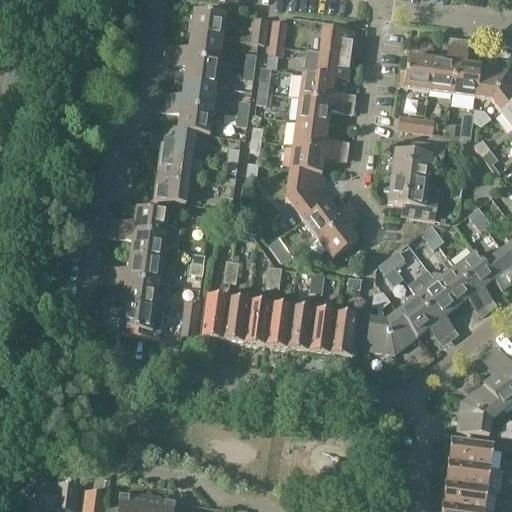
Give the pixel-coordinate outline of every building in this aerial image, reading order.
[(193,14),(189,39),(221,43),(225,19),(193,14)] [(250,47),(263,49),(266,24),(253,23),(250,47)] [(269,51),(281,52),(285,27),(272,25),(269,51)] [(322,32),(319,56),(351,60),(354,36),(322,32)] [(218,67),(221,43),(189,39),(187,53),(182,52),(181,62),(218,67)] [(280,61),(281,52),(269,51),(268,60),(280,61)] [(347,85),(351,60),(319,56),(305,54),(302,78),(333,82),(333,83),(347,85)] [(245,58),(243,71),(254,72),(255,59),(245,58)] [(427,95),(431,63),(407,60),(402,92),(427,95)] [(427,95),(451,98),(455,61),(445,60),(445,65),(431,63),(427,95)] [(451,98),(475,102),(479,70),(465,68),(466,63),(455,61),(451,98)] [(215,91),(218,67),(181,62),(180,72),(185,73),(183,86),(215,91)] [(475,102),(490,104),(507,74),(479,70),(475,102)] [(252,84),(254,72),(243,71),(242,83),(252,84)] [(511,104),(511,79),(507,74),(490,104),(499,115),(506,109),(511,104)] [(287,100),(298,101),(335,106),(337,97),(331,96),(333,83),(333,82),(302,78),(301,78),(301,81),(290,79),(287,100)] [(258,84),(256,96),(267,97),(268,85),(258,84)] [(176,99),(174,109),(212,114),(215,91),(183,86),(181,100),(176,99)] [(255,109),(265,110),(267,97),(256,96),(255,109)] [(298,101),(295,125),(327,129),(329,117),(334,117),(335,106),(298,101)] [(511,104),(506,109),(499,115),(511,132),(511,104)] [(239,105),(237,117),(247,119),(249,107),(239,105)] [(176,134),(194,136),(194,137),(208,139),(208,138),(212,114),(174,109),(173,119),(178,120),(176,133),(176,134)] [(472,126),(476,126),(484,114),(474,112),(472,126)] [(490,122),(484,114),(476,126),(480,130),(490,122)] [(245,132),(247,119),(237,117),(235,130),(245,132)] [(397,133),(421,137),(423,124),(399,121),(397,133)] [(433,125),(423,124),(421,137),(431,138),(433,125)] [(295,125),(292,149),(329,154),(330,145),(325,144),(327,129),(295,125)] [(461,129),(459,142),(469,143),(471,131),(461,129)] [(162,131),(159,156),(191,160),(194,137),(194,136),(176,134),(176,133),(162,131)] [(252,131),(250,143),(260,145),(262,133),(252,131)] [(258,158),(260,145),(250,143),(248,156),(258,158)] [(473,151),(481,160),(489,154),(482,144),(473,151)] [(414,158),(394,155),(390,182),(426,186),(428,172),(440,173),(443,150),(416,146),(414,158)] [(292,149),(288,173),(320,177),(322,164),(327,165),(329,154),(292,149)] [(228,152),(226,165),(236,166),(238,154),(228,152)] [(497,164),(489,154),(481,160),(488,170),(497,164)] [(462,163),(463,156),(455,155),(454,162),(462,163)] [(159,156),(156,179),(188,184),(191,160),(159,156)] [(235,179),(236,166),(226,165),(224,177),(235,179)] [(247,168),(245,180),(255,182),(257,169),(247,168)] [(302,225),(302,224),(327,205),(318,193),(320,177),(288,173),(284,202),(302,225)] [(184,208),(188,184),(156,179),(152,204),(184,208)] [(424,200),(426,186),(390,182),(387,207),(408,210),(406,222),(433,225),(436,202),(424,200)] [(221,200),(219,213),(230,214),(231,202),(221,200)] [(327,205),(302,224),(302,225),(316,244),(353,215),(347,208),(336,216),(327,205)] [(128,225),(127,234),(179,242),(180,234),(174,233),(174,231),(166,229),(167,216),(135,212),(133,226),(128,225)] [(467,220),(473,227),(483,219),(477,212),(467,220)] [(353,215),(316,244),(310,248),(317,257),(323,252),(331,264),(357,244),(348,233),(360,224),(353,215)] [(489,228),(483,219),(473,227),(479,236),(489,228)] [(207,232),(209,222),(196,220),(195,230),(207,232)] [(420,237),(426,245),(436,237),(430,230),(420,237)] [(171,253),(171,250),(177,251),(179,242),(127,234),(125,245),(131,246),(129,259),(161,264),(162,252),(171,253)] [(442,246),(436,237),(426,245),(432,254),(442,246)] [(286,267),(292,262),(278,242),(268,250),(280,266),(286,267)] [(511,245),(501,254),(511,268),(511,245)] [(501,295),(511,286),(511,268),(501,254),(482,269),(481,269),(492,282),(492,283),(501,295)] [(397,255),(386,263),(392,272),(403,263),(397,255)] [(481,291),(492,283),(492,282),(481,269),(482,269),(473,257),(454,272),(476,302),(485,295),(481,291)] [(191,258),(190,268),(202,270),(204,260),(191,258)] [(157,288),(161,264),(129,259),(127,273),(122,273),(120,283),(157,288)] [(383,279),(392,272),(386,263),(377,270),(383,279)] [(225,265),(224,275),(236,276),(237,267),(225,265)] [(201,280),(202,270),(190,268),(188,278),(201,280)] [(268,271),(266,280),(279,282),(280,273),(268,271)] [(468,308),(476,302),(454,272),(434,287),(454,312),(465,304),(468,308)] [(235,287),(236,276),(224,275),(222,286),(235,287)] [(426,293),(415,302),(437,331),(446,325),(443,320),(454,312),(434,287),(426,276),(418,283),(426,293)] [(311,277),(309,286),(322,288),(323,279),(311,277)] [(278,293),(279,282),(266,280),(265,291),(278,293)] [(346,292),(359,294),(360,284),(348,282),(346,292)] [(124,294),(122,307),(154,312),(156,300),(168,301),(170,290),(157,288),(120,283),(119,293),(124,294)] [(321,299),(322,288),(309,286),(308,297),(321,299)] [(382,296),(377,300),(381,312),(389,306),(382,296)] [(371,311),(381,312),(377,300),(372,299),(371,311)] [(199,343),(220,345),(226,304),(204,301),(199,343)] [(430,337),(437,331),(415,302),(396,316),(416,341),(427,333),(430,337)] [(248,307),(226,304),(220,345),(242,348),(248,307)] [(184,306),(183,315),(196,317),(197,307),(184,306)] [(158,343),(162,313),(154,312),(122,307),(119,332),(123,332),(122,338),(158,343)] [(242,348),(263,351),(269,310),(248,307),(242,348)] [(263,351),(285,354),(291,313),(269,310),(263,351)] [(285,354),(306,357),(311,315),(291,313),(285,354)] [(193,342),(196,317),(183,315),(180,340),(193,342)] [(333,318),(311,315),(306,357),(327,360),(333,318)] [(396,316),(384,325),(393,358),(416,341),(396,316)] [(355,321),(333,318),(327,360),(350,363),(355,321)] [(364,355),(393,358),(384,325),(368,323),(364,355)] [(511,365),(509,368),(506,364),(498,370),(511,387),(511,365)] [(493,380),(482,389),(502,415),(511,406),(511,387),(498,370),(490,376),(493,380)] [(482,389),(459,406),(490,424),(502,415),(482,389)] [(488,440),(490,424),(459,406),(455,435),(488,440)] [(511,428),(509,424),(501,430),(511,436),(511,428)] [(511,442),(511,437),(511,436),(501,430),(500,440),(511,442)] [(450,444),(447,465),(488,471),(491,451),(450,444)] [(485,493),(488,471),(447,465),(444,487),(485,493)] [(35,485),(33,500),(31,500),(29,511),(73,511),(76,491),(35,485)] [(444,487),(441,508),(469,511),(482,511),(485,493),(444,487)] [(83,494),(81,511),(104,511),(104,510),(105,497),(83,494)] [(144,511),(146,500),(118,496),(116,511),(144,511)] [(172,511),(174,504),(146,500),(144,511),(172,511)]
